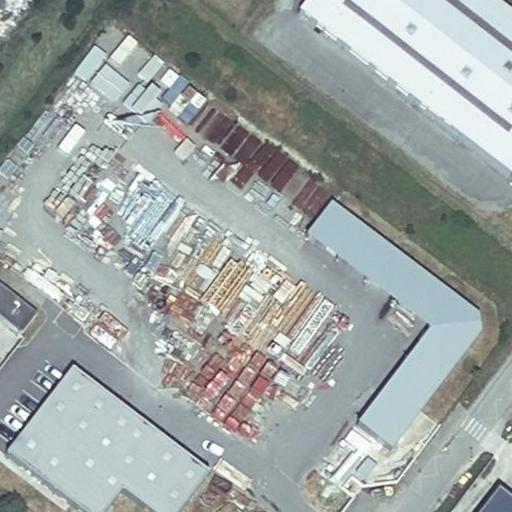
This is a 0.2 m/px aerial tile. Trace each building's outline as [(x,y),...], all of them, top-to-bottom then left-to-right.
[(511,15),(492,0),(308,0),(299,13),(511,178),(511,15)] [(110,23),(73,74),(160,136),(176,114),(189,123),(210,95),(110,23)] [(312,211),(287,246),(416,335),(348,432),(382,455),(474,322),(312,211)] [(35,313),(0,286),(0,319),(19,334),(35,313)] [(147,511),(182,511),(210,477),(75,372),(8,457),(78,511),(108,511),(123,493),(147,511)] [(511,511),(511,502),(498,491),(481,511),(511,511)]
